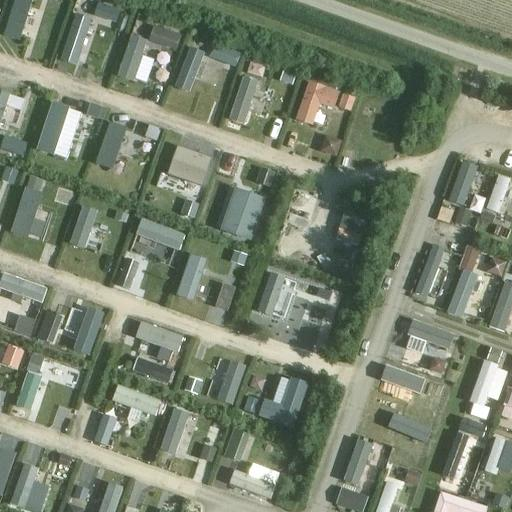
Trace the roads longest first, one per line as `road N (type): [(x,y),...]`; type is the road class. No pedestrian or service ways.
road 1 (unclassified): [(511,73),(303,0)]
road 2 (track): [(388,305),(511,349)]
